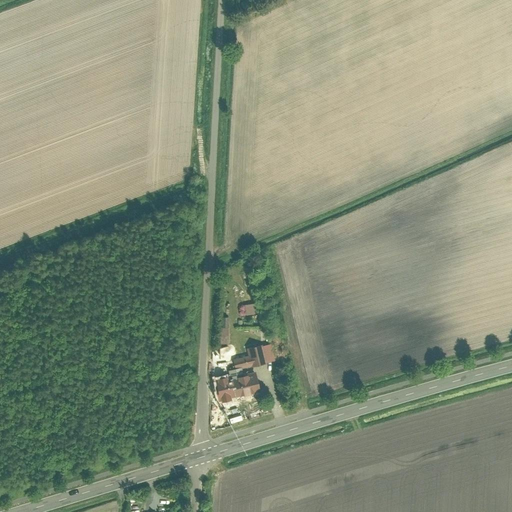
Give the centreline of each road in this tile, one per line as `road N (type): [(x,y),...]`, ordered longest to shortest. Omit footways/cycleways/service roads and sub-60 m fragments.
road 1 (unclassified): [(224,0),(197,459)]
road 2 (tertiary): [(511,366),(197,459)]
road 3 (tertiary): [(197,459),(24,511)]
